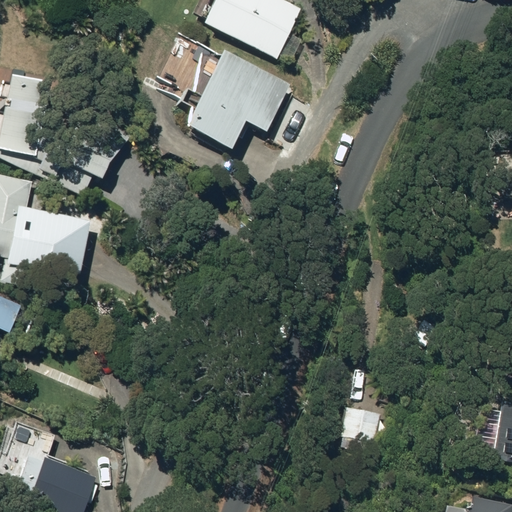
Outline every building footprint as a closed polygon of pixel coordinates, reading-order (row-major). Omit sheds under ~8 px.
[(212,0),(200,24),(275,61),(300,11),(277,0),(212,0)] [(220,50),(180,126),(228,151),(243,123),(262,133),(288,85),(220,50)] [(39,132),(46,84),(10,75),(7,86),(3,85),(0,96),(5,97),(0,117),(0,160),(80,199),(90,176),(98,180),(104,169),(130,137),(105,116),(70,136),(39,132)] [(511,169),(499,170),(500,201),(511,200),(511,169)] [(0,258),(2,259),(0,269),(0,283),(24,288),(28,267),(78,276),(88,221),(25,209),(30,183),(0,177),(0,258)] [(0,332),(5,336),(19,309),(0,299),(0,332)] [(403,301),(385,343),(405,352),(423,310),(403,301)] [(511,403),(500,402),(492,465),(511,467),(511,403)] [(378,412),(339,411),(338,451),(378,452),(378,412)] [(10,475),(3,494),(25,503),(24,506),(40,511),(81,511),(94,478),(42,458),(41,462),(24,456),(16,478),(10,475)] [(451,507),(449,511),(511,511),(511,505),(474,497),(471,511),(451,507)]
